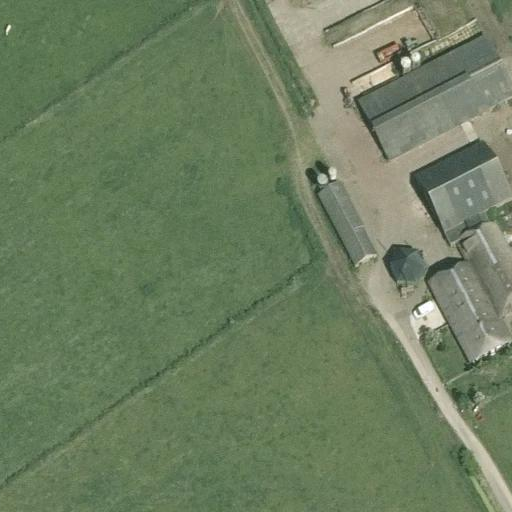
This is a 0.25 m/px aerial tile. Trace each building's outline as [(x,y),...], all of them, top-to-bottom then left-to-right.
[(420,14),(390,14),(390,42),(420,42),(420,14)] [(359,105),(388,163),(511,100),(511,91),(486,40),(359,105)] [(450,249),(457,245),(490,229),(484,217),(511,203),(483,146),(415,180),(450,249)] [(355,269),(376,257),(339,188),(318,199),(355,269)] [(511,261),(495,227),(490,229),(457,245),(467,266),(428,286),(469,366),(509,346),(497,322),(511,314),(511,261)] [(400,251),(410,274),(437,263),(427,240),(400,251)]
